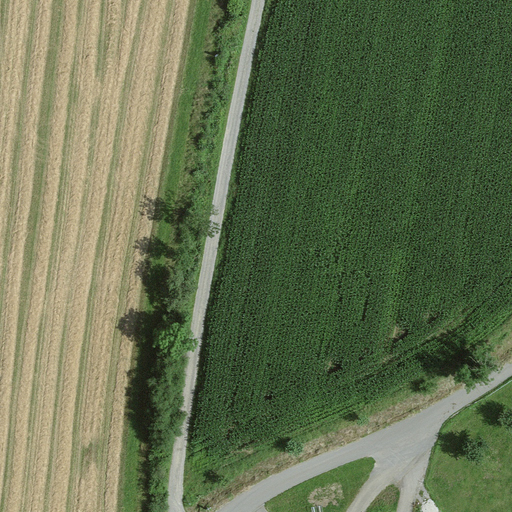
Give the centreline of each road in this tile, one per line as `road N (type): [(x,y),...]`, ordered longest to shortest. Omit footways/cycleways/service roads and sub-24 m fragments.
road 1 (track): [(259,0),(195,338),(175,511)]
road 2 (unclassified): [(511,363),(281,473),(226,511)]
